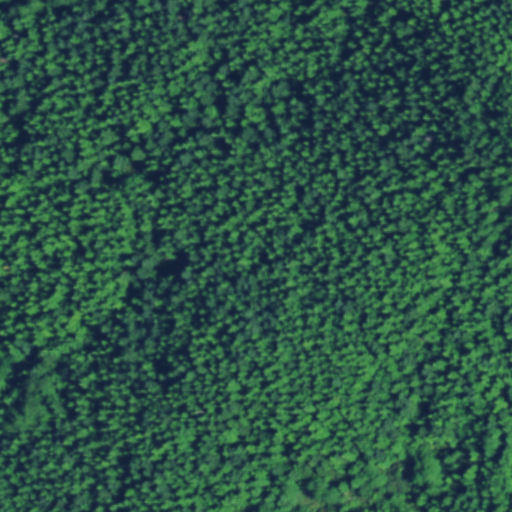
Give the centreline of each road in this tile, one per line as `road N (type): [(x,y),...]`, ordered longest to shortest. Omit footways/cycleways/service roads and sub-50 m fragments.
road 1 (track): [(322,511),(511,120)]
road 2 (track): [(203,511),(129,441),(0,420)]
